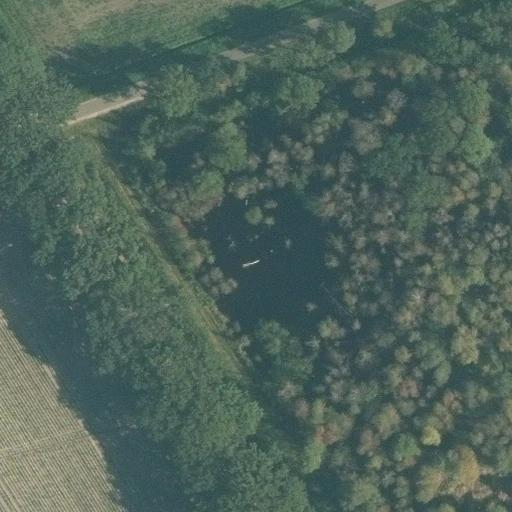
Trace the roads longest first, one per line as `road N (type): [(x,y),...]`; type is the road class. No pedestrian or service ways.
road 1 (track): [(260,511),(23,136)]
road 2 (unclassified): [(23,136),(427,0)]
